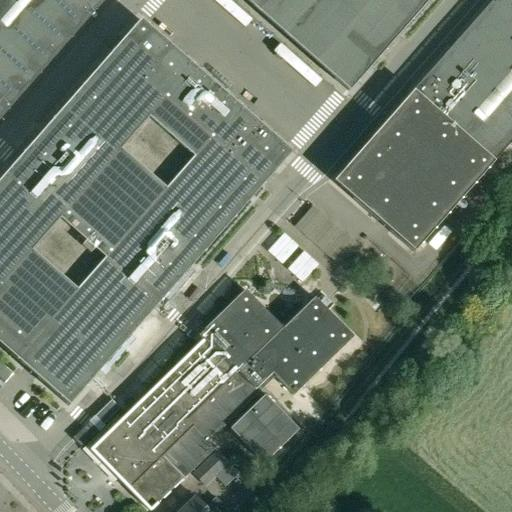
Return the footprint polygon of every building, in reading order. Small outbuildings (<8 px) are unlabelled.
[(0,0),(0,119),(104,0),(0,0)] [(246,0),(348,88),(425,0),(246,0)] [(411,256),(511,140),(511,0),(493,0),(334,184),(411,256)] [(289,152),(139,20),(0,177),(0,346),(66,405),(289,152)] [(313,206),(294,228),(339,268),(358,246),(313,206)] [(202,341),(90,450),(128,490),(149,511),(183,478),(216,448),(209,442),(273,379),(291,401),(349,338),(313,301),(282,329),(244,290),(198,336),(202,341)] [(242,418),(237,423),(230,430),(264,463),(298,429),(265,395),(264,396),(259,401),(242,418)] [(216,452),(193,475),(204,488),(227,465),(216,452)] [(205,509),(194,498),(179,511),(226,511),(227,511),(215,499),(205,509)]
